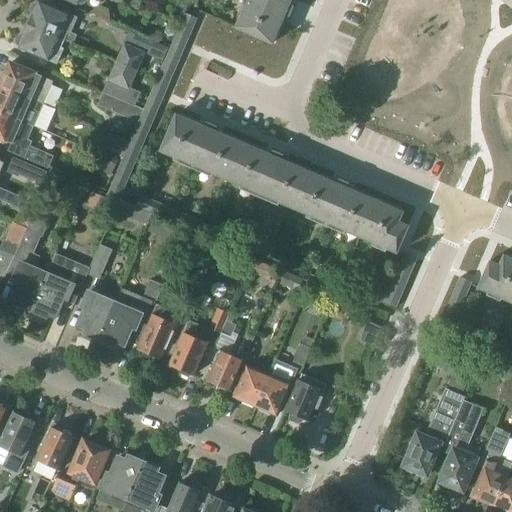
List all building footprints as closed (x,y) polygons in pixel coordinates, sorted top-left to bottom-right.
[(245,0),(240,13),(243,15),(237,29),(275,44),(287,16),(291,18),(297,6),(292,4),(293,0),(245,0)] [(30,25),(64,40),(73,44),(76,36),(70,33),(76,19),(40,3),(30,25)] [(99,6),(90,13),(110,21),(108,10),(99,6)] [(185,13),(181,21),(193,27),(197,18),(185,13)] [(181,21),(178,30),(190,35),(193,27),(181,21)] [(64,40),(30,25),(20,48),(57,64),(63,50),(60,48),(64,40)] [(178,30),(174,39),(186,44),(190,35),(178,30)] [(128,33),(116,62),(138,71),(144,57),(163,65),(164,62),(166,56),(169,51),(128,33)] [(174,39),(170,47),(182,53),(186,44),(174,39)] [(169,51),(166,56),(178,61),(182,53),(170,47),(169,51)] [(164,62),(163,65),(175,70),(178,61),(166,56),(164,62)] [(116,62),(102,93),(103,94),(134,107),(135,105),(140,93),(130,89),(138,71),(116,62)] [(0,80),(0,84),(2,85),(1,86),(43,105),(44,104),(42,103),(51,82),(11,64),(6,75),(3,73),(0,80)] [(163,65),(159,73),(171,79),(175,70),(163,65)] [(157,79),(155,82),(167,87),(171,79),(159,73),(157,79)] [(155,82),(152,91),(163,96),(167,87),(155,82)] [(0,113),(33,128),(43,105),(1,86),(0,89),(0,113)] [(152,91),(148,100),(160,105),(163,96),(152,91)] [(103,94),(98,106),(138,123),(140,117),(143,111),(134,107),(103,94)] [(148,100),(144,108),(156,113),(160,105),(148,100)] [(143,111),(140,117),(152,122),(156,113),(144,108),(143,111)] [(0,138),(11,143),(7,152),(48,170),(54,157),(30,147),(32,142),(27,140),(33,128),(0,113),(0,138)] [(175,162),(214,179),(216,176),(228,181),(244,144),(216,132),(218,127),(206,122),(204,127),(177,115),(161,152),(176,159),(175,162)] [(138,123),(137,126),(148,131),(152,122),(140,117),(138,123)] [(137,126),(133,134),(145,139),(148,131),(137,126)] [(104,147),(123,155),(129,142),(109,134),(104,147)] [(133,134),(129,143),(141,148),(145,139),(133,134)] [(129,143),(126,152),(137,157),(141,148),(129,143)] [(242,191),(280,208),(282,204),(291,208),(307,171),(282,161),(284,156),(273,151),(271,156),(244,144),(228,181),(243,187),(242,191)] [(126,152),(122,160),(133,165),(137,157),(126,152)] [(0,174),(2,170),(19,178),(21,175),(43,185),(48,173),(6,155),(3,163),(0,161),(0,174)] [(122,160),(118,168),(119,169),(130,174),(133,165),(122,160)] [(119,169),(115,178),(126,183),(130,174),(119,169)] [(307,219),(347,236),(348,232),(363,239),(379,202),(349,190),(351,185),(339,180),(337,184),(307,171),(291,208),(308,215),(307,219)] [(115,178),(111,187),(122,191),(126,183),(115,178)] [(111,187),(108,195),(119,200),(122,191),(111,187)] [(0,200),(18,208),(22,198),(0,189),(0,200)] [(105,213),(110,200),(91,192),(86,205),(105,213)] [(136,208),(143,211),(145,212),(150,200),(148,199),(141,196),(136,208)] [(150,200),(145,212),(149,214),(151,215),(153,216),(159,204),(155,202),(150,200)] [(120,201),(114,213),(146,227),(150,216),(151,215),(149,214),(145,212),(143,211),(136,208),(120,201)] [(373,247),(387,253),(388,250),(398,254),(410,227),(400,223),(404,213),(379,202),(363,239),(374,244),(373,247)] [(159,204),(153,216),(162,219),(167,207),(161,205),(159,204)] [(167,207),(162,219),(171,223),(176,211),(174,210),(168,208),(167,207)] [(176,211),(171,223),(179,227),(185,215),(181,213),(176,211)] [(185,215),(179,227),(187,230),(188,231),(193,219),(188,216),(185,215)] [(9,297),(18,300),(16,305),(31,311),(48,272),(36,267),(40,257),(34,254),(41,237),(42,238),(48,225),(39,221),(39,222),(32,219),(28,228),(21,244),(20,244),(15,257),(7,275),(17,279),(9,297)] [(193,219),(188,231),(197,234),(202,222),(201,222),(194,219),(193,219)] [(202,222),(197,234),(206,238),(211,226),(208,225),(202,222)] [(211,226),(206,238),(214,241),(219,230),(214,228),(211,226)] [(219,230),(214,241),(220,244),(223,245),(228,234),(219,230)] [(228,234),(223,245),(232,249),(237,237),(228,234)] [(237,237),(232,249),(240,252),(245,241),(237,237)] [(91,268),(88,275),(100,280),(112,251),(100,245),(90,268),(91,268)] [(0,284),(2,279),(4,280),(7,274),(7,275),(15,257),(0,250),(0,284)] [(48,272),(31,311),(46,318),(48,313),(56,316),(64,298),(75,303),(88,275),(91,268),(90,268),(56,254),(48,272)] [(406,255),(402,263),(414,268),(417,260),(406,255)] [(488,297),(502,303),(503,299),(511,303),(511,259),(505,256),(501,267),(490,262),(479,289),(489,293),(488,297)] [(153,280),(151,279),(142,299),(154,304),(172,262),(163,258),(153,280)] [(402,263),(399,271),(410,276),(414,268),(402,263)] [(399,271),(396,279),(407,284),(410,276),(399,271)] [(303,279),(283,272),(279,285),(298,292),(303,279)] [(469,291),(472,283),(460,278),(456,286),(469,291)] [(396,279),(392,287),(404,292),(407,284),(396,279)] [(453,294),(465,300),(469,291),(456,286),(453,294)] [(404,292),(392,287),(389,296),(400,300),(404,292)] [(88,308),(82,321),(78,330),(101,339),(109,321),(116,305),(90,293),(84,307),(88,308)] [(329,306),(351,314),(356,301),(335,293),(329,306)] [(462,308),(465,300),(453,294),(450,303),(462,308)] [(397,308),(400,300),(389,296),(386,304),(397,308)] [(459,316),(462,308),(450,303),(447,311),(459,316)] [(116,305),(109,321),(101,339),(124,349),(133,328),(137,329),(143,316),(116,305)] [(175,339),(180,327),(184,329),(183,334),(185,334),(185,335),(191,321),(158,307),(154,316),(153,316),(138,351),(162,361),(171,338),(175,339)] [(217,308),(209,328),(221,334),(222,334),(227,322),(226,322),(230,314),(217,308)] [(456,324),(459,316),(447,311),(443,319),(456,324)] [(452,332),(456,324),(443,319),(440,327),(452,332)] [(185,335),(185,334),(171,366),(194,376),(207,344),(192,338),(198,325),(191,321),(185,335)] [(216,364),(208,382),(217,386),(216,390),(226,394),(228,390),(230,391),(243,361),(230,356),(239,335),(234,333),(237,326),(227,322),(222,334),(216,346),(219,351),(214,362),(216,364)] [(301,345),(289,372),(299,376),(314,340),(305,337),(301,345)] [(456,364),(474,372),(480,359),(461,351),(456,364)] [(247,368),(235,398),(256,407),(269,377),(247,368)] [(446,388),(462,395),(470,376),(454,369),(446,388)] [(303,376),(288,412),(291,413),(293,414),(292,418),(293,422),(300,424),(304,423),(305,419),(309,421),(310,421),(316,408),(319,409),(328,387),(303,376)] [(277,416),(290,386),(269,377),(256,407),(277,416)] [(417,433),(403,467),(406,468),(415,472),(427,477),(441,444),(440,443),(443,437),(447,438),(464,401),(465,397),(445,389),(436,411),(431,423),(425,437),(417,433)] [(450,455),(439,482),(463,492),(480,451),(468,446),(484,409),(464,401),(447,438),(444,446),(446,446),(444,452),(450,455)] [(14,413),(0,444),(0,446),(12,452),(5,467),(19,473),(30,448),(26,447),(37,423),(27,418),(27,414),(20,411),(17,414),(14,413)] [(52,428),(37,460),(59,470),(73,438),(71,437),(70,433),(64,430),(61,432),(52,428)] [(486,470),(474,496),(495,505),(511,465),(511,464),(500,459),(510,434),(496,428),(480,467),(486,470)] [(58,476),(50,495),(68,503),(76,484),(92,491),(95,482),(108,451),(105,449),(104,447),(97,444),(95,445),(85,441),(72,472),(73,473),(70,481),(58,476)] [(96,500),(123,511),(129,499),(144,463),(129,457),(127,461),(119,457),(111,475),(108,473),(96,500)] [(157,511),(160,506),(157,505),(161,496),(158,494),(165,477),(157,474),(159,469),(144,463),(129,499),(123,511),(157,511)] [(511,511),(511,465),(495,505),(510,511),(511,511)] [(180,483),(168,511),(191,511),(200,492),(199,491),(200,487),(190,483),(188,487),(180,483)] [(211,496),(204,511),(231,511),(234,506),(211,496)]
